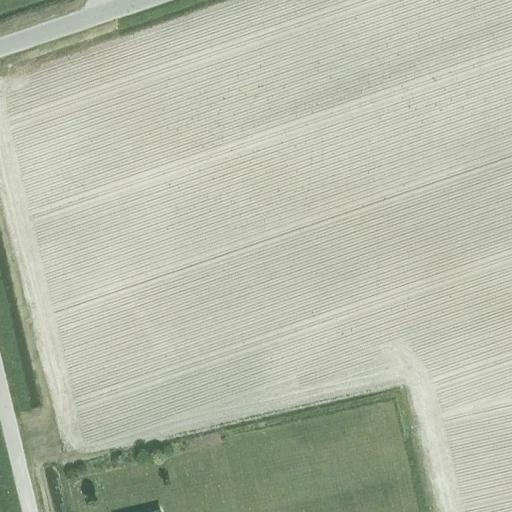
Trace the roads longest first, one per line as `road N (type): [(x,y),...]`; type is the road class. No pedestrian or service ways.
road 1 (unclassified): [(0,51),(149,0)]
road 2 (unclassified): [(30,511),(0,385)]
